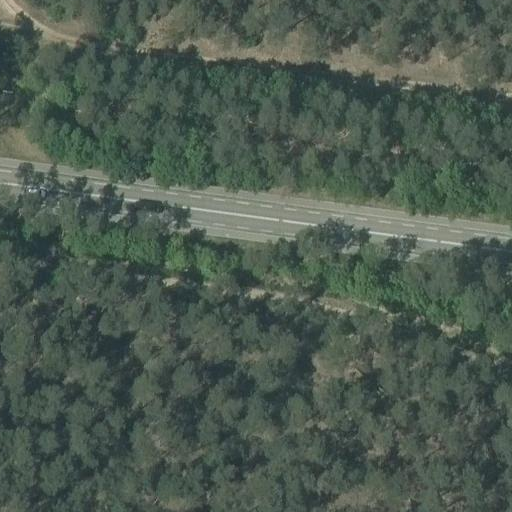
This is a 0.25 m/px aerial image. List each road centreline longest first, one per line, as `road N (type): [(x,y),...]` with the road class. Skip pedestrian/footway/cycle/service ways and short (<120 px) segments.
road 1 (track): [(511,398),(0,321)]
road 2 (primary): [(0,183),(511,253)]
road 3 (track): [(27,32),(511,98)]
